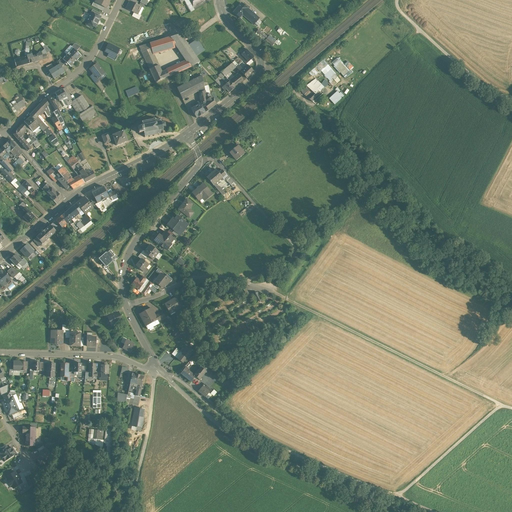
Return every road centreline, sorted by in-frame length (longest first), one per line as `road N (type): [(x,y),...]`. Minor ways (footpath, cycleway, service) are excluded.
road 1 (residential): [(406,511),(243,443),(154,368)]
road 2 (track): [(216,411),(239,429),(434,511)]
road 3 (track): [(500,405),(285,298)]
road 4 (residential): [(186,133),(201,160),(128,253),(126,307)]
road 5 (residential): [(126,307),(207,277),(245,281),(285,298)]
road 6 (residential): [(154,368),(113,356),(0,353)]
road 7 (track): [(511,98),(464,68),(397,0)]
road 8 (track): [(243,190),(295,250),(245,281)]
road 9 (secondary): [(67,198),(186,133)]
road 10 (track): [(400,494),(500,405)]
